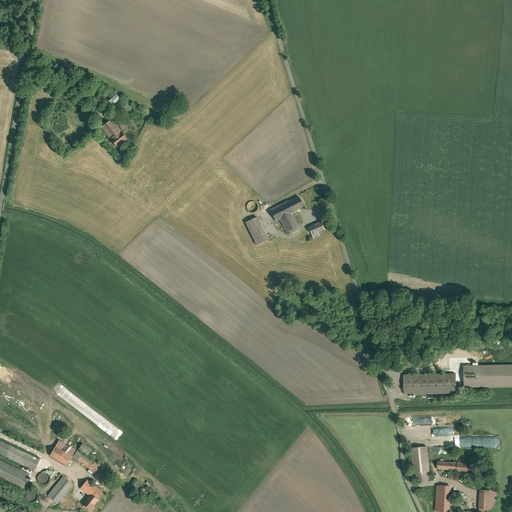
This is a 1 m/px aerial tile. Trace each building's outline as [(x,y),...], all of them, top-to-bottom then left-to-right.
[(105,103),(109,109),(120,101),(116,95),(105,103)] [(121,113),(127,116),(131,106),(125,104),(121,113)] [(111,120),(101,128),(117,148),(127,140),(111,120)] [(287,202),(269,211),(274,223),(278,221),(286,238),(292,235),(290,232),(297,229),(290,216),(293,214),(293,213),(304,208),(299,198),(288,203),(287,202)] [(257,205),(256,203),(254,202),(252,202),(250,203),(248,204),(247,205),(247,208),(247,210),(249,212),(250,213),(253,213),(255,212),(256,211),(257,209),(258,207),(257,205)] [(268,240),(257,217),(244,223),(256,246),(268,240)] [(320,223),(309,228),(314,240),(319,237),(318,233),(324,231),(320,223)] [(511,386),(511,364),(461,365),(462,387),(511,386)] [(456,369),(403,370),(404,391),(456,390),(456,369)] [(421,424),(421,416),(414,416),(414,418),(412,418),(412,424),(421,424)] [(40,459),(0,440),(0,454),(34,471),(40,459)] [(430,469),(427,442),(411,444),(413,470),(415,470),(416,477),(429,476),(428,469),(430,469)] [(57,446),(51,456),(68,465),(73,456),(57,446)] [(81,452),(75,458),(94,473),(100,466),(81,452)] [(0,461),(0,481),(21,492),(29,475),(0,461)] [(469,463),(438,461),(437,470),(457,471),(457,473),(469,473),(469,463)] [(51,481),(51,480),(51,478),(50,476),(48,474),(47,473),(45,473),(43,473),(41,474),(40,474),(38,476),(38,477),(37,479),(37,482),(39,484),(40,485),(41,486),(43,487),(46,487),(47,486),(49,485),(50,484),(51,481)] [(48,493),(60,503),(75,485),(63,475),(48,493)] [(102,494),(86,482),(81,489),(90,496),(83,505),(90,510),(102,494)] [(451,483),(437,482),(435,507),(450,508),(451,483)] [(497,486),(480,485),(478,507),(479,508),(489,508),(489,506),(495,507),(497,486)] [(38,498),(38,497),(38,495),(37,493),(35,491),(34,490),(32,490),(30,490),(28,491),(27,491),(25,493),(25,495),(24,496),(24,499),(26,501),(27,503),(28,503),(30,504),(33,504),(34,503),(36,503),(37,501),(38,498)]
